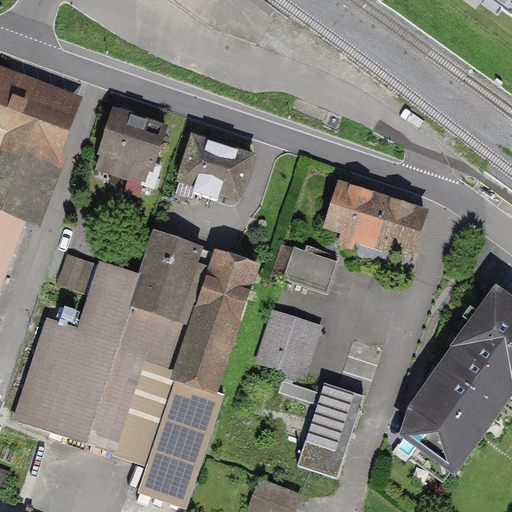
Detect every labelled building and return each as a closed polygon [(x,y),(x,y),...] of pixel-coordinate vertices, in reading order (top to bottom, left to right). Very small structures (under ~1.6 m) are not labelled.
[(511,0),(488,0),(511,17),(511,0)] [(78,96),(0,67),(0,125),(13,130),(0,162),(0,206),(32,217),(78,96)] [(123,113),(104,169),(166,190),(185,134),(123,113)] [(0,125),(0,295),(32,217),(0,206),(0,162),(13,130),(0,125)] [(206,138),(187,192),(242,211),(261,157),(206,138)] [(400,207),(343,188),(330,228),(344,233),(338,250),(352,255),(356,243),(393,254),(394,249),(413,255),(426,215),(406,209),(408,204),(402,202),(400,207)] [(92,295),(199,329),(221,258),(155,237),(142,279),(69,256),(60,285),(92,295)] [(334,262),(296,250),(295,250),(283,246),(273,277),(323,294),(334,262)] [(182,382),(216,393),(256,269),(221,258),(199,329),(182,382)] [(511,301),(500,292),(414,412),(404,440),(452,472),(511,389),(511,301)] [(17,422),(155,466),(182,382),(199,329),(92,295),(80,333),(49,322),(17,422)] [(330,328),(279,311),(260,365),(311,382),(330,328)] [(147,492),(192,506),(227,396),(216,393),(182,382),(147,492)] [(377,399),(338,386),(311,467),(350,480),(377,399)] [(299,511),(305,490),(260,479),(251,511),(299,511)]
